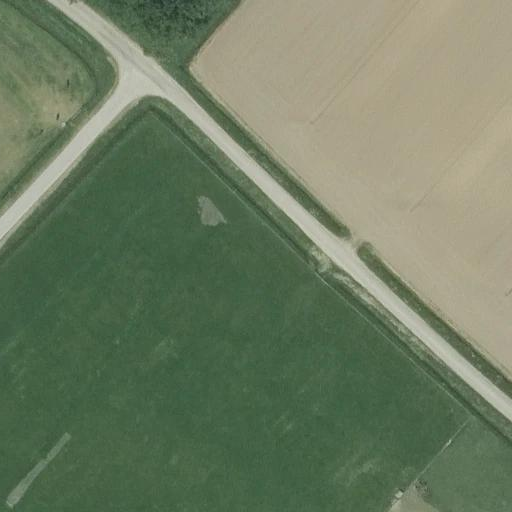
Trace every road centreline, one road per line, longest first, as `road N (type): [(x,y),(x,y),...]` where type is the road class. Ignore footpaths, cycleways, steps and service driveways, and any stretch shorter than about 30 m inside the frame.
road 1 (unclassified): [(45,0),(145,79),(392,313),(511,413)]
road 2 (track): [(145,79),(0,227)]
